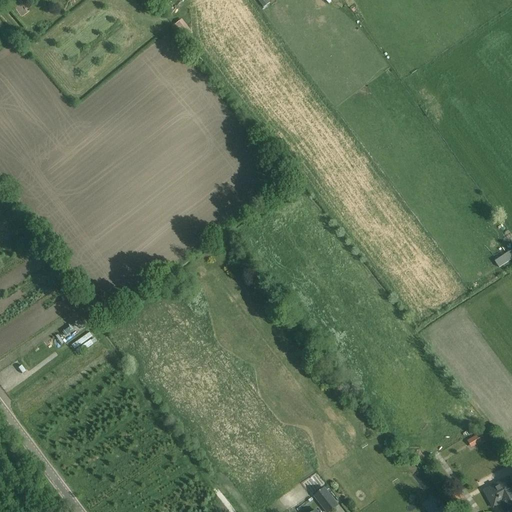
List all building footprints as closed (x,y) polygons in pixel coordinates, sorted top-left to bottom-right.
[(27,6),(23,1),(15,8),(20,13),(27,6)] [(77,353),(91,342),(87,337),(73,348),(77,353)] [(38,386),(43,381),(39,376),(34,382),(38,386)] [(472,437),(476,444),(481,441),(477,434),(472,437)] [(511,479),(508,482),(507,479),(493,487),(492,485),(483,490),(492,505),(500,501),(506,511),(511,508),(511,479)] [(315,497),(326,511),(329,511),(338,505),(325,489),(315,497)] [(464,511),(471,506),(458,490),(448,498),(458,511),(464,511)]
